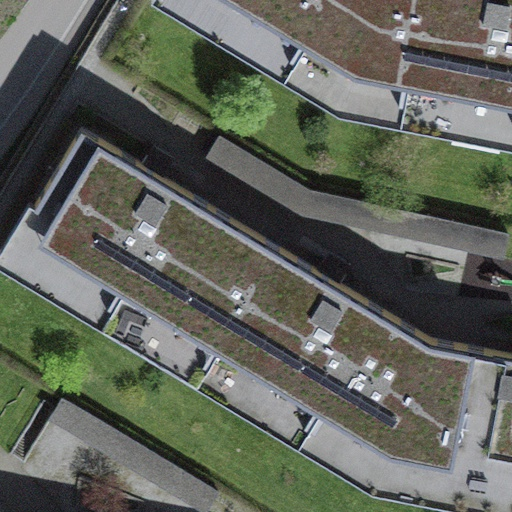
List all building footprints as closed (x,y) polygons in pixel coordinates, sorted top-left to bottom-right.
[(203,0),(348,87),(381,0),(203,0)] [(511,119),(511,0),(381,0),(348,87),(511,119)] [(44,210),(22,247),(177,340),(246,226),(81,126),(34,204),(44,210)] [(246,226),(177,340),(381,464),(430,337),(246,226)] [(511,353),(430,337),(381,464),(511,489),(511,353)]
